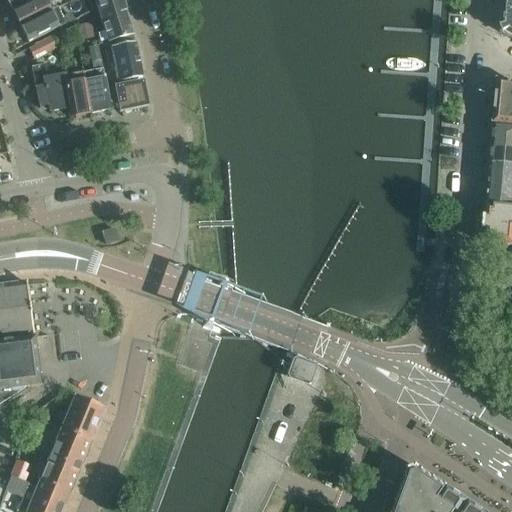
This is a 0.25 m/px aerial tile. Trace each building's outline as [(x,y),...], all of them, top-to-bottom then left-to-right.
[(6,0),(11,11),(32,0),(6,0)] [(32,0),(11,11),(19,27),(48,13),(57,9),(52,0),(53,0),(32,0)] [(120,0),(93,0),(97,13),(122,5),(120,0)] [(511,0),(503,0),(503,9),(502,29),(501,30),(503,37),(504,36),(511,40),(511,0)] [(107,44),(131,36),(122,5),(97,13),(107,44)] [(48,13),(19,27),(28,44),(73,22),(69,13),(61,17),(57,9),(48,13)] [(77,42),(95,38),(92,25),(75,28),(77,42)] [(57,46),(70,40),(66,31),(53,38),(57,46)] [(28,50),(34,61),(58,49),(57,46),(53,38),(28,50)] [(109,49),(115,78),(116,85),(141,80),(133,44),(109,49)] [(109,111),(99,62),(92,64),(94,72),(81,75),(83,82),(89,115),(109,111)] [(43,67),(31,69),(34,85),(39,110),(48,108),(49,113),(69,110),(63,78),(46,82),(43,67)] [(63,78),(69,110),(71,118),(89,115),(83,82),(81,75),(63,78)] [(119,114),(147,108),(142,83),(113,89),(119,114)] [(511,85),(498,84),(494,127),(511,128),(511,85)] [(491,150),(511,151),(511,128),(494,127),(491,150)] [(490,168),(511,169),(511,151),(491,150),(490,168)] [(511,169),(490,168),(486,208),(511,209),(511,169)] [(511,210),(486,208),(484,245),(511,248),(511,210)] [(105,246),(117,242),(114,231),(101,234),(105,246)] [(0,287),(0,342),(32,338),(27,297),(25,284),(0,287)] [(0,411),(28,394),(27,390),(38,388),(32,338),(0,342),(0,411)] [(288,377),(310,385),(315,370),(294,362),(288,377)] [(58,420),(63,422),(59,432),(90,445),(104,410),(73,397),(65,417),(60,414),(58,420)] [(47,418),(36,413),(29,428),(41,433),(47,418)] [(23,443),(35,447),(41,433),(29,428),(23,443)] [(47,444),(52,446),(45,464),(60,471),(66,457),(82,463),(90,445),(59,432),(55,441),(49,439),(47,444)] [(36,472),(41,474),(37,483),(69,496),(82,463),(66,457),(60,471),(45,464),(43,469),(38,467),(36,472)] [(29,468),(16,463),(10,476),(24,482),(29,468)] [(481,511),(419,470),(410,473),(396,511),(481,511)] [(61,511),(69,496),(37,483),(35,488),(23,483),(24,482),(10,476),(4,492),(22,500),(16,511),(61,511)]
